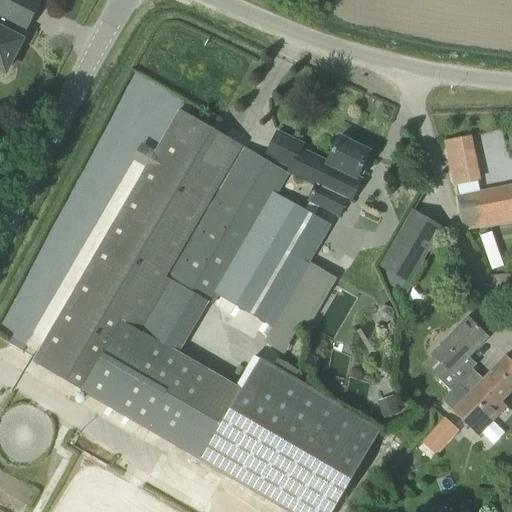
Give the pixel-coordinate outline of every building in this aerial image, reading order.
[(0,0),(0,69),(5,72),(42,0),(41,0),(0,0)] [(212,305),(218,295),(276,194),(288,174),(245,148),(179,110),(32,362),(289,511),(331,511),(381,428),(261,358),(242,390),(140,331),(170,280),(212,305)] [(339,215),(346,200),(350,202),(361,179),(357,177),(359,173),(363,175),(371,159),(367,156),(369,151),(340,137),(327,162),(300,149),(302,144),(277,132),(266,155),(290,167),(288,172),(316,186),(309,200),(339,215)] [(468,138),(445,142),(454,185),(477,180),(468,138)] [(424,163),(417,166),(421,177),(428,175),(424,163)] [(511,185),(456,197),(463,229),(511,219),(511,185)] [(276,194),(218,295),(272,328),(273,327),(310,264),(331,227),(276,194)] [(440,227),(413,211),(380,266),(408,282),(440,227)] [(0,325),(12,333),(49,276),(37,268),(0,324),(0,325)] [(468,357),(487,337),(468,318),(423,364),(450,391),(476,364),(468,357)] [(472,392),(461,382),(443,401),(474,430),(500,403),(511,390),(511,363),(505,356),(479,383),(480,383),(472,392)] [(381,400),(386,417),(402,413),(397,395),(381,400)] [(436,454),(457,431),(445,420),(424,443),(436,454)]
